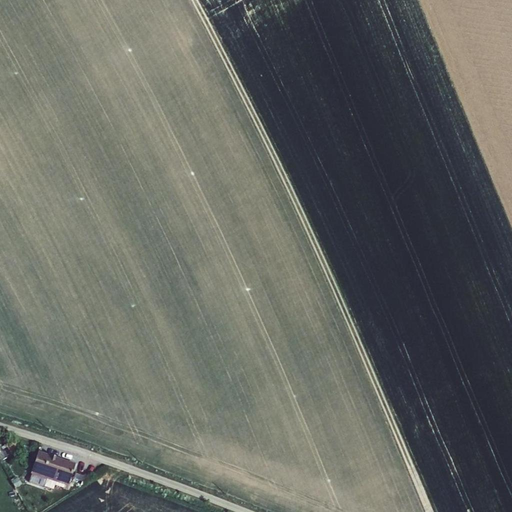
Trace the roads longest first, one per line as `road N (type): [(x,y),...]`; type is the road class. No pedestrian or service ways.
road 1 (track): [(427,511),(305,225),(193,0)]
road 2 (unclassified): [(0,425),(246,511)]
